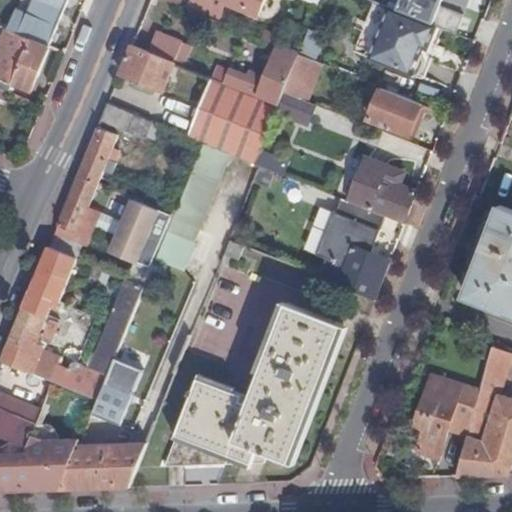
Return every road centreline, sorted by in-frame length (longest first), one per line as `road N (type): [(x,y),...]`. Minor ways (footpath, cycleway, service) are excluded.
road 1 (residential): [(511,20),(337,486),(334,511)]
road 2 (secondary): [(36,200),(122,0)]
